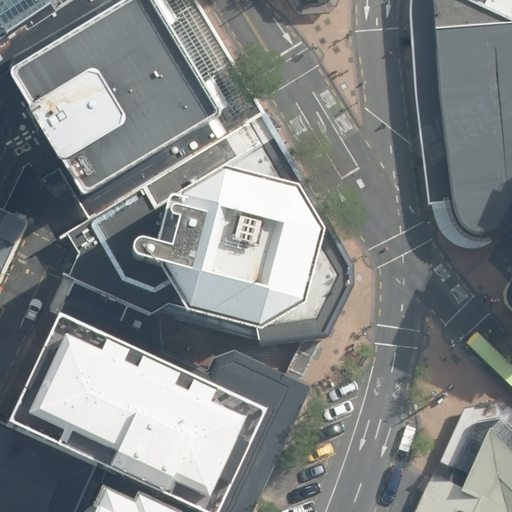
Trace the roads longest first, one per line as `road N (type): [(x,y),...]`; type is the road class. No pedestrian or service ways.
road 1 (secondary): [(403,242),(397,355),(351,511)]
road 2 (secondary): [(380,0),(403,242)]
road 3 (tertiary): [(273,53),(403,242)]
road 4 (tertiary): [(403,242),(511,361)]
